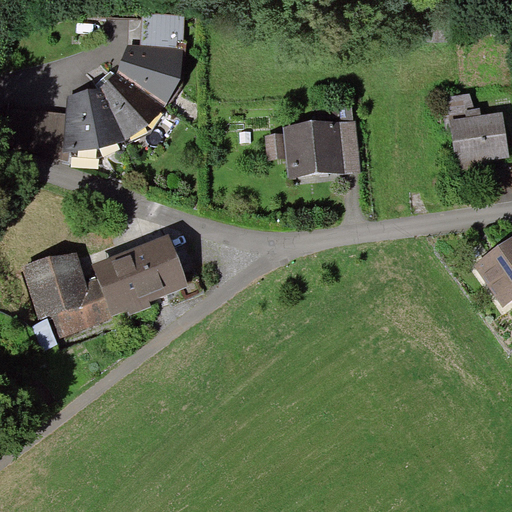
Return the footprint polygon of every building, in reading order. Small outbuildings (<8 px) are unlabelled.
[(178,19),(142,17),(140,48),(176,50),(177,42),(178,19)] [(118,73),(169,108),(183,85),(187,43),(177,42),(176,50),(140,48),(129,48),(118,73)] [(151,133),(169,108),(118,73),(100,91),(126,146),(151,133)] [(101,159),(126,146),(100,91),(67,96),(66,116),(64,155),(70,156),(101,159)] [(66,116),(8,112),(6,152),(69,163),(70,156),(64,155),(66,116)] [(503,115),(451,123),(459,173),(484,169),(484,165),(510,161),(503,115)] [(357,120),(284,129),(285,137),(288,160),(290,183),(363,174),(357,120)] [(288,160),(285,137),(266,138),(268,162),(288,160)] [(167,238),(92,268),(99,284),(113,318),(129,312),(131,317),(150,309),(148,303),(187,287),(167,238)] [(511,240),(474,267),(504,311),(511,305),(511,240)] [(79,255),(24,268),(39,323),(53,318),(62,339),(113,318),(99,284),(89,288),(79,255)] [(47,321),(34,328),(45,351),(58,344),(47,321)]
